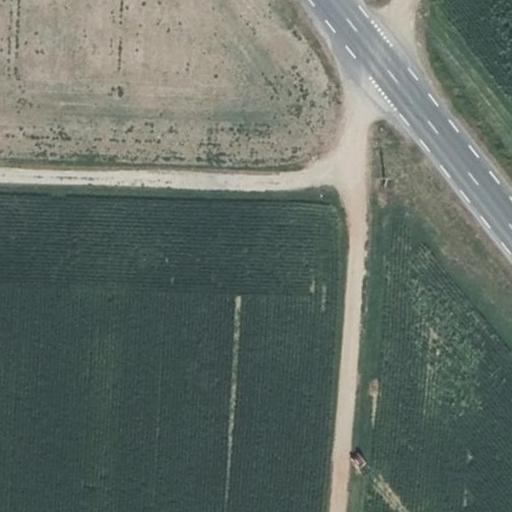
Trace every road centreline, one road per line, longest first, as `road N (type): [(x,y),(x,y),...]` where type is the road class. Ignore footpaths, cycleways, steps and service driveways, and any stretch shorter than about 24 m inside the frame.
road 1 (unclassified): [(0,172),(247,185),(299,180),(347,148),(371,55)]
road 2 (track): [(347,148),(357,228),(333,511)]
road 3 (secondary): [(371,55),(511,232)]
